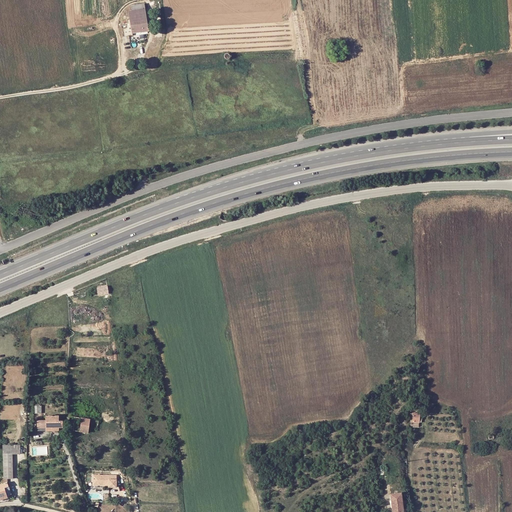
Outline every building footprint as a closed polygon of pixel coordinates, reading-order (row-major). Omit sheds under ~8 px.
[(130,22),(127,23),(128,28),(131,27),(132,34),(148,31),(149,31),(145,9),(143,9),(143,4),(132,6),(132,11),(128,12),(130,22)] [(95,293),(96,295),(98,294),(99,296),(109,293),(107,287),(97,289),(98,292),(95,293)] [(419,414),(411,413),(411,418),(413,418),(413,422),(419,422),(419,414)] [(59,421),(59,420),(59,416),(46,416),(46,421),(39,421),(39,427),(59,427),(63,427),(63,424),(63,421),(59,421)] [(69,417),(68,424),(68,425),(74,426),(73,430),(89,433),(91,419),(70,416),(69,417)] [(20,454),(20,445),(3,445),(4,453),(13,453),(13,454),(20,454)] [(13,453),(4,453),(4,479),(13,479),(13,454),(13,453)] [(93,485),(109,485),(109,488),(116,488),(117,476),(101,476),(101,474),(98,474),(98,476),(93,475),(93,485)] [(9,487),(8,483),(4,484),(0,485),(0,500),(8,498),(8,497),(6,491),(5,488),(9,487)] [(391,499),(392,503),(393,509),(393,511),(403,511),(404,511),(403,509),(401,493),(391,494),(391,499)]
